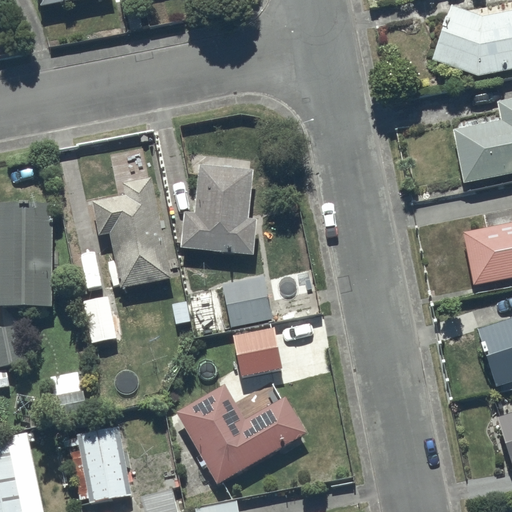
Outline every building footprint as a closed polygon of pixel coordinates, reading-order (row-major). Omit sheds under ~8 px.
[(39,0),(42,13),(109,0),(39,0)] [(511,75),(511,1),(457,13),(451,10),(448,20),(452,22),(429,65),(478,82),(511,75)] [(511,179),(511,104),(497,108),(500,125),(494,126),(492,116),(456,124),(458,133),(453,134),(464,190),(511,179)] [(173,271),(153,169),(125,175),(127,188),(123,188),(125,199),(93,206),(100,242),(111,240),(122,295),(133,293),(131,280),(173,271)] [(255,262),(258,223),(251,223),(254,174),(199,169),(196,205),(184,204),(182,240),(192,241),(191,256),(255,262)] [(0,312),(54,313),(56,208),(0,207),(0,312)] [(511,227),(462,237),(473,292),(511,284),(511,227)] [(273,324),(265,280),(222,288),(230,332),(273,324)] [(107,301),(105,289),(84,294),(87,306),(84,307),(94,348),(118,343),(109,301),(107,301)] [(511,388),(511,322),(477,334),(495,394),(511,388)] [(283,378),(273,327),(226,336),(232,365),(229,365),(233,387),(283,378)] [(25,328),(0,333),(0,392),(11,390),(8,373),(34,367),(25,328)] [(307,441),(286,402),(245,425),(225,389),(202,402),(197,393),(176,405),(199,447),(196,449),(202,459),(197,461),(203,473),(207,470),(218,490),(307,441)] [(511,417),(497,423),(511,470),(511,417)] [(134,501),(121,432),(70,441),(82,510),(134,501)] [(19,492),(9,440),(0,442),(0,511),(43,511),(39,488),(19,492)] [(181,511),(181,508),(174,479),(141,487),(147,511),(136,511),(181,511)]
